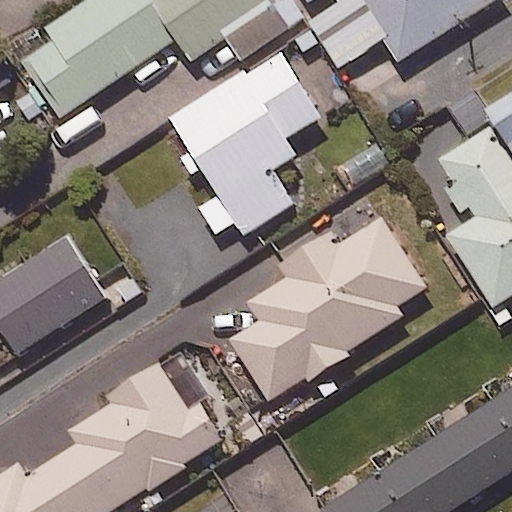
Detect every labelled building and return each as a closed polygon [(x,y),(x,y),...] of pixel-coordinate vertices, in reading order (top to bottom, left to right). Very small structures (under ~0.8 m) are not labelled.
[(279,9),(272,0),(100,0),(48,35),(56,48),(27,67),(65,123),(182,44),(196,66),(229,43),(244,66),(306,24),(291,1),(279,9)] [(307,0),(313,10),(328,0),(307,0)] [(508,3),(506,0),(350,0),(312,24),(342,74),(391,44),(404,66),(508,3)] [(325,126),(284,59),(174,127),(220,202),(203,212),(220,240),(240,228),(248,240),(296,210),(276,178),(300,164),(290,147),(325,126)] [(0,95),(15,87),(0,63),(0,62),(0,95)] [(511,103),(490,118),(498,131),(443,167),(480,223),(451,242),(498,315),(511,305),(511,103)] [(436,304),(386,225),(341,254),(334,243),(286,273),(293,284),(254,309),(266,328),(236,347),(274,407),(436,304)] [(73,241),(0,284),(0,319),(27,365),(115,312),(73,241)] [(0,498),(0,511),(128,511),(228,450),(186,383),(0,498)] [(511,396),(331,511),(468,511),(511,484),(511,396)]
